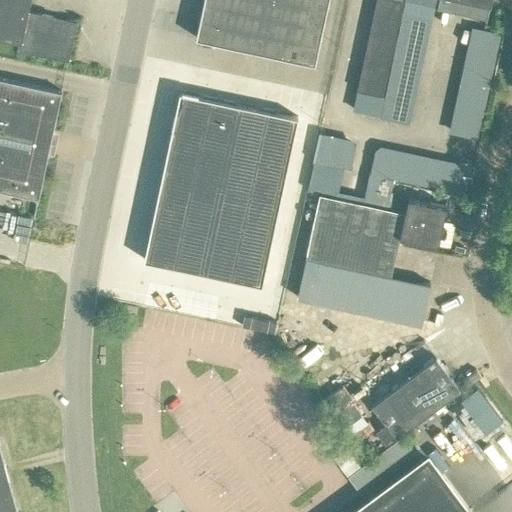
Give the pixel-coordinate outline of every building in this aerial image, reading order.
[(0,0),(0,34),(18,39),(17,47),(68,58),(76,20),(27,10),(28,0),(0,0)] [(203,0),(196,36),(314,61),(326,0),(203,0)] [(374,0),(356,88),(381,93),(401,0),(437,0),(437,6),(487,17),(490,0),(374,0)] [(478,131),(499,25),(471,20),(449,125),(478,131)] [(0,188),(37,196),(36,196),(38,197),(61,89),(60,88),(60,89),(0,75),(0,188)] [(178,93),(142,261),(260,287),(297,119),(178,93)] [(429,281),(390,272),(399,234),(437,243),(446,203),(408,195),(405,210),(320,191),(297,294),(420,322),(429,281)] [(435,355),(371,403),(395,435),(459,387),(435,355)] [(460,392),(487,426),(503,414),(477,379),(460,392)] [(323,397),(330,407),(350,393),(342,383),(323,397)] [(354,401),(336,414),(350,433),(368,419),(354,401)] [(0,511),(17,511),(0,447),(0,511)] [(467,511),(427,457),(353,511),(467,511)]
